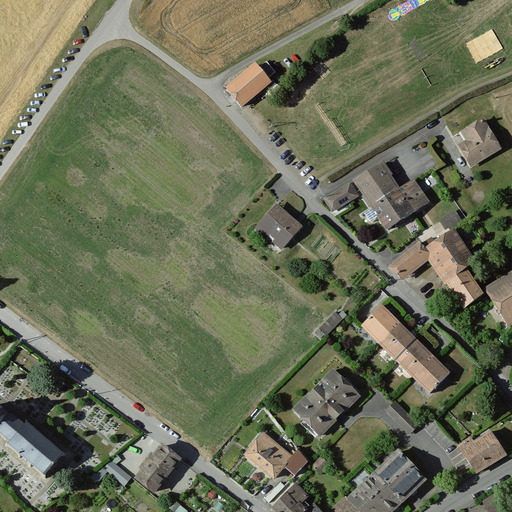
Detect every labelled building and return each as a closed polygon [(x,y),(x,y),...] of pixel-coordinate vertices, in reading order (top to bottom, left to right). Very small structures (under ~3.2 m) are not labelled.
[(254,65),(225,88),(242,109),(271,86),(267,81),(276,73),(267,62),(258,70),(254,65)] [(467,142),(459,146),(471,169),(504,152),(486,120),(462,133),(467,142)] [(383,162),(352,180),(362,195),(371,208),(399,188),(383,162)] [(414,179),(399,188),(414,212),(429,202),(414,179)] [(332,213),(362,195),(352,180),(322,198),(332,213)] [(414,212),(399,188),(371,208),(386,231),(414,212)] [(275,206),(255,229),(280,249),(299,226),(275,206)] [(455,210),(440,220),(445,229),(449,227),(451,231),(454,229),(463,223),(455,210)] [(435,272),(468,250),(454,229),(451,231),(434,241),(431,237),(421,244),(419,242),(389,267),(403,281),(428,262),(435,272)] [(468,250),(435,272),(444,286),(446,284),(467,269),(477,263),(468,250)] [(467,269),(446,284),(463,310),(484,295),(467,269)] [(511,272),(485,290),(509,327),(511,325),(511,272)] [(360,328),(377,345),(399,323),(382,306),(360,328)] [(337,310),(321,327),(329,335),(345,318),(337,310)] [(416,340),(399,323),(377,345),(395,362),(416,340)] [(395,362),(412,379),(433,356),(416,340),(395,362)] [(450,374),(433,356),(412,379),(429,395),(450,374)] [(359,396),(334,372),(294,413),(319,437),(359,396)] [(419,426),(395,402),(385,412),(409,436),(419,426)] [(0,413),(0,435),(7,442),(5,445),(42,477),(61,454),(24,423),(22,425),(6,412),(3,416),(0,413)] [(470,438),(459,446),(476,473),(506,456),(505,454),(510,451),(501,438),(496,441),(490,432),(473,444),(470,438)] [(292,457),(263,433),(244,455),(275,479),(285,467),(295,476),(308,463),(298,450),(292,457)] [(180,460),(162,446),(154,456),(152,454),(140,469),(142,471),(135,479),(153,493),(180,460)] [(376,473),(403,502),(427,480),(399,450),(376,473)] [(324,457),(313,467),(321,477),(332,466),(324,457)] [(104,469),(124,485),(130,478),(110,461),(104,469)] [(349,500),(360,511),(392,511),(403,502),(376,473),(349,500)] [(298,507),(301,504),(310,497),(297,484),(287,494),(297,505),(298,507)] [(289,511),(297,505),(287,494),(274,509),(276,511),(289,511)] [(174,511),(180,505),(170,497),(164,504),(172,511),(174,511)] [(492,498),(470,508),(472,511),(491,511),(497,509),(492,498)] [(360,511),(349,500),(348,499),(334,509),(336,511),(334,511),(360,511)]
